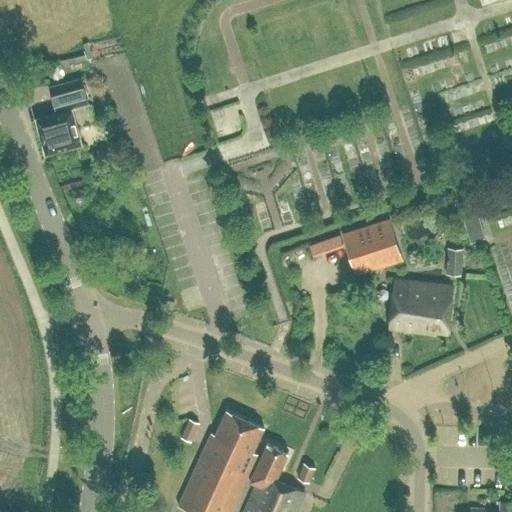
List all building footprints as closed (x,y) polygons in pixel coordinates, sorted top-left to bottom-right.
[(83,42),(84,46),(86,53),(60,60),(61,64),(91,57),(87,41),(83,42)] [(49,64),(51,74),(58,73),(56,63),(49,64)] [(44,150),(80,143),(72,106),(88,102),(84,82),(72,85),(72,88),(52,93),(57,110),(35,115),(44,150)] [(475,200),(473,200),(461,204),(463,213),(472,238),(486,233),(475,200)] [(354,273),(401,258),(388,219),(342,234),(354,273)] [(311,243),(314,255),(344,245),(340,234),(311,243)] [(448,245),(447,252),(447,271),(463,272),(463,252),(463,246),(448,245)] [(452,287),(393,279),(387,326),(434,332),(434,330),(446,332),(452,287)] [(205,288),(188,293),(195,315),(212,310),(205,288)] [(178,504),(195,511),(231,511),(259,453),(254,451),(265,427),(227,410),(217,434),(211,431),(178,504)] [(197,422),(188,419),(181,437),(190,441),(197,422)] [(292,511),(302,490),(276,478),(287,452),(266,442),(249,480),(256,483),(243,511),(292,511)] [(308,480),(314,465),(303,460),(297,475),(308,480)] [(511,511),(511,498),(501,498),(501,507),(471,506),(470,511),(511,511)]
